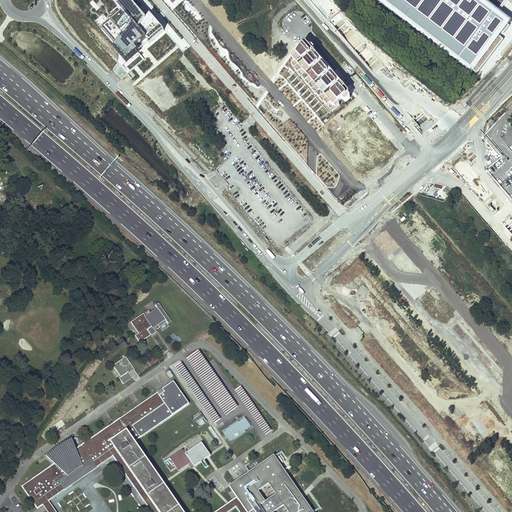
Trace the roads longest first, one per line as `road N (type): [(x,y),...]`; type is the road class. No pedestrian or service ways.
road 1 (motorway): [(444,511),(257,308),(0,75)]
road 2 (motorway): [(0,104),(236,321),(414,511)]
road 3 (tertiary): [(511,64),(454,126),(285,271)]
road 4 (tertiary): [(298,286),(511,85)]
road 5 (residential): [(490,511),(324,322)]
road 6 (tertiary): [(154,129),(283,284)]
road 7 (tertiary): [(285,271),(154,129)]
road 8 (unknown): [(348,0),(473,105)]
road 9 (unknown): [(132,0),(234,126)]
road 10 (tertiary): [(60,32),(154,129)]
